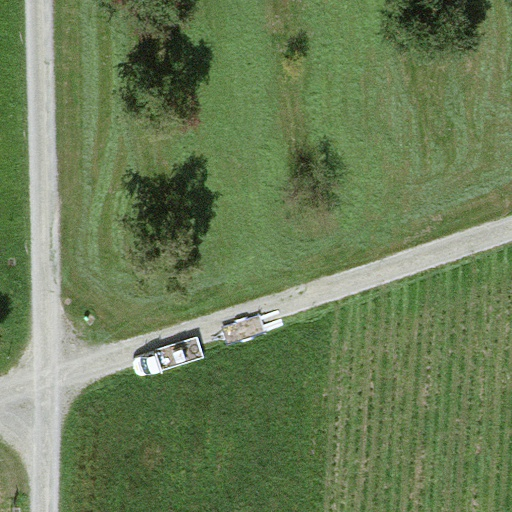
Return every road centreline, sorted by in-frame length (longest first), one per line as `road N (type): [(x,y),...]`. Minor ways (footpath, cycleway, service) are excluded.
road 1 (track): [(0,400),(511,230)]
road 2 (track): [(43,0),(51,385),(45,511)]
